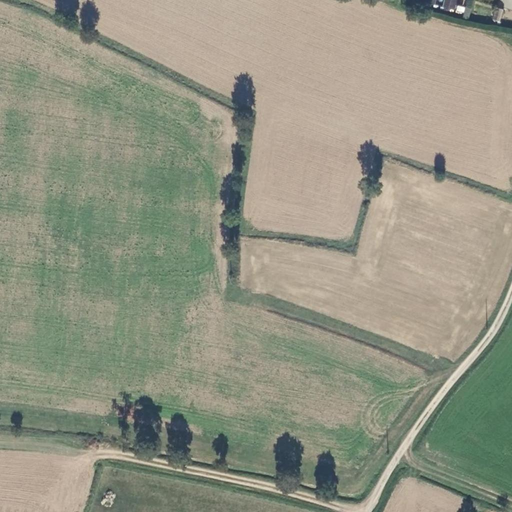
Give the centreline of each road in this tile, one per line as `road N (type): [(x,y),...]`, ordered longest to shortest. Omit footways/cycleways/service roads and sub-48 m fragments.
road 1 (track): [(366,509),(191,468),(0,443)]
road 2 (unclassified): [(511,290),(365,511)]
road 3 (track): [(398,453),(511,505)]
